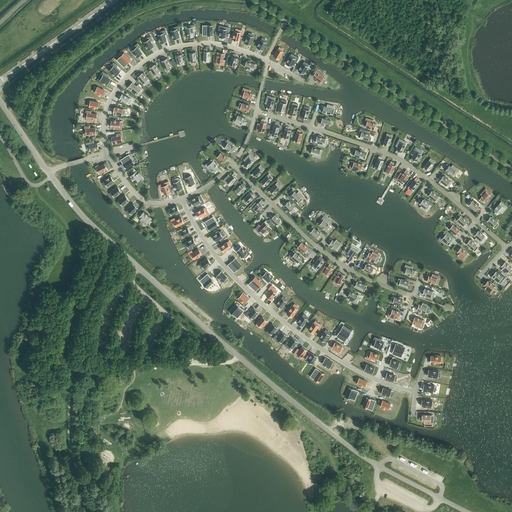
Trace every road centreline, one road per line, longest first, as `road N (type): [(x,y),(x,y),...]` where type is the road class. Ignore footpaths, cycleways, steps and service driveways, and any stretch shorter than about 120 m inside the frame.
road 1 (unclassified): [(466,511),(367,459),(213,337),(81,215),(0,100)]
road 2 (secondary): [(113,0),(0,81)]
